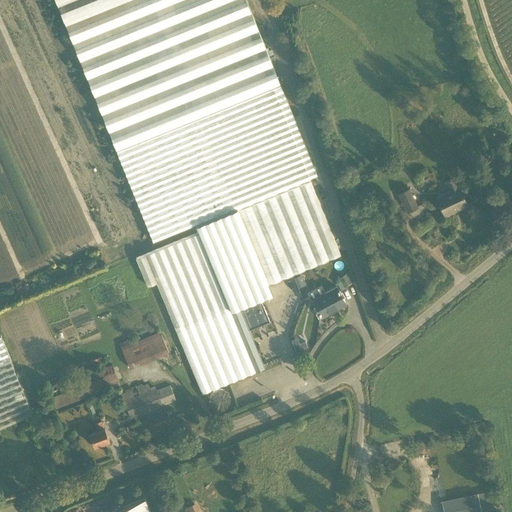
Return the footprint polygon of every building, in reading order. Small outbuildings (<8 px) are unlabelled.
[(198,384),(202,393),(266,367),(250,329),(271,320),(261,298),(274,293),(270,283),(340,254),(309,178),(317,175),(280,83),(246,0),(55,0),(65,25),(152,241),(194,224),(198,233),(136,258),(147,286),(156,282),(198,384)] [(458,188),(453,178),(446,181),(451,192),(437,198),(445,215),(467,205),(459,187),(458,188)] [(408,188),(399,193),(408,212),(418,207),(408,188)] [(344,287),(352,282),(347,273),(339,278),(344,287)] [(321,317),(335,310),(334,308),(345,302),(337,287),(328,291),(313,300),(321,317)] [(130,369),(170,352),(161,330),(133,342),(132,338),(119,343),(130,369)] [(0,428),(33,415),(29,406),(1,336),(0,336),(0,428)] [(101,356),(86,362),(89,369),(104,363),(101,356)] [(114,367),(50,385),(56,404),(120,387),(114,367)] [(156,391),(155,388),(124,400),(130,417),(175,400),(170,386),(156,391)] [(224,406),(224,405),(223,400),(222,398),(220,396),(218,395),(216,394),(214,393),(211,393),(209,393),(207,394),(205,395),(203,396),(202,398),(201,400),(200,403),(200,405),(200,408),(201,410),(202,412),(204,414),(207,416),(209,416),(212,417),(216,416),(218,415),(220,413),(222,411),(223,409),(224,406)] [(144,432),(167,422),(175,419),(171,410),(138,424),(141,432),(144,431),(144,432)] [(105,429),(102,421),(94,424),(97,431),(89,434),(94,447),(110,441),(105,428),(105,429)] [(481,511),(478,494),(478,493),(441,500),(443,511),(481,511)] [(151,511),(145,498),(111,511),(151,511)]
